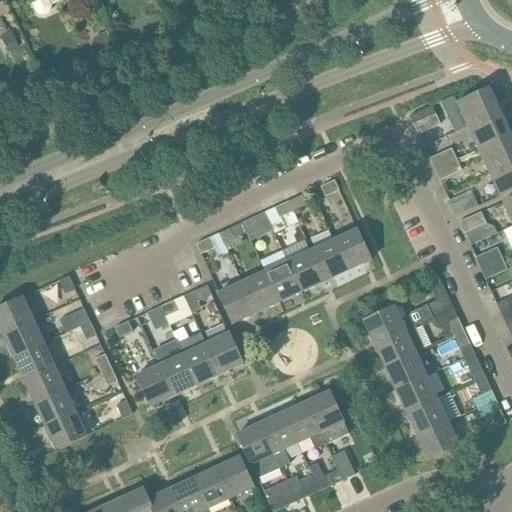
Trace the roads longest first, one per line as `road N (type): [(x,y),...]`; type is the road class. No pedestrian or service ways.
road 1 (residential): [(511,375),(410,165),(391,147),(366,151),(99,280)]
road 2 (secondary): [(83,162),(484,26)]
road 3 (secondary): [(432,0),(83,162)]
road 4 (residential): [(360,511),(398,493),(480,485)]
